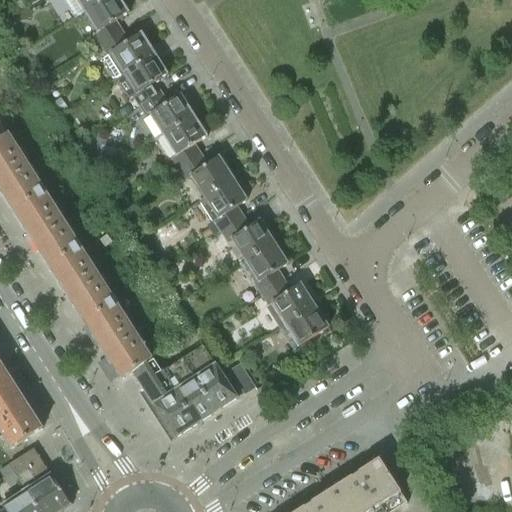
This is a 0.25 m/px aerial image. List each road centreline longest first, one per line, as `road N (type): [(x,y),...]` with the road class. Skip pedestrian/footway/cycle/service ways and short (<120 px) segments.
road 1 (residential): [(345,266),(173,0)]
road 2 (residential): [(400,348),(168,502)]
road 3 (residential): [(345,266),(511,123)]
road 4 (residential): [(210,511),(365,411)]
road 5 (tertiary): [(146,496),(56,386)]
road 6 (tertiary): [(56,386),(115,511)]
